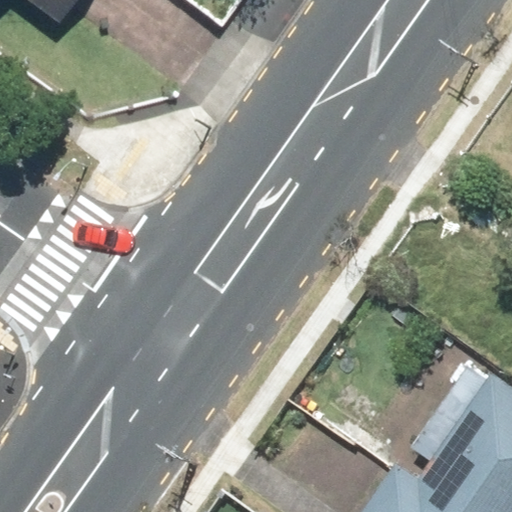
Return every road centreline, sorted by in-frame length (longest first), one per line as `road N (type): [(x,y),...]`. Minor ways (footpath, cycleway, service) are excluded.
road 1 (secondary): [(161,342),(405,0)]
road 2 (secondary): [(40,511),(161,342)]
road 3 (tertiary): [(161,342),(0,228)]
